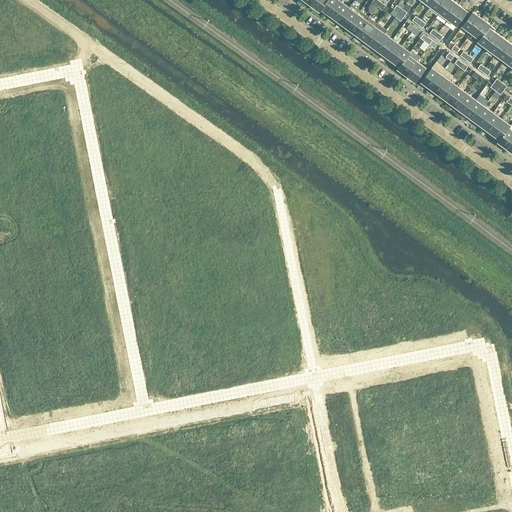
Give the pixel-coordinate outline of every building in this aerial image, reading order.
[(319,11),(327,0),(313,0),(310,4),(319,11)] [(330,15),(340,1),(339,0),(327,0),(319,11),(320,11),(320,10),(325,14),(326,12),(330,15)] [(439,13),(448,0),(435,0),(431,6),(439,13)] [(448,19),(459,5),(452,0),(448,0),(439,13),(448,19)] [(338,21),(351,4),(349,7),(340,1),(330,15),(338,21)] [(385,5),(380,2),(377,6),(382,10),(385,5)] [(404,5),(399,2),(394,9),(399,13),(402,8),(404,5)] [(347,28),(360,11),(351,4),(338,21),(347,28)] [(467,11),(459,5),(448,19),(457,26),(467,11)] [(347,28),(356,34),(369,17),(360,11),(347,28)] [(471,32),(481,18),(473,11),(462,26),(471,32)] [(387,27),(391,20),(385,16),(381,23),(387,27)] [(412,20),(417,24),(420,20),(415,16),(412,20)] [(356,34),(365,41),(378,23),(369,17),(356,34)] [(480,39),(490,24),(481,18),(471,32),(480,39)] [(30,20),(14,23),(18,46),(22,45),(46,40),(43,27),(32,30),(30,20)] [(425,23),(420,20),(417,24),(422,28),(425,23)] [(386,30),(378,23),(365,41),(373,47),(384,33),(386,30)] [(412,31),(415,27),(410,23),(407,28),(412,31)] [(487,47),(497,33),(493,30),(494,29),(490,25),(491,25),(490,24),(480,39),(478,41),(487,47)] [(420,31),(415,27),(412,31),(417,35),(420,31)] [(430,33),(435,37),(438,32),(433,29),(430,33)] [(443,36),(438,32),(435,37),(440,40),(443,36)] [(382,54),(393,39),(384,33),(373,47),(382,54)] [(495,54),(506,40),(497,33),(487,47),(495,54)] [(429,44),(432,40),(427,36),(424,41),(429,44)] [(391,60),(402,46),(393,39),(382,54),(391,60)] [(46,40),(22,45),(26,66),(44,62),(42,54),(48,53),(46,40)] [(437,44),(432,40),(429,44),(434,48),(437,44)] [(504,60),(511,49),(511,44),(506,40),(495,54),(504,60)] [(451,49),(456,53),(459,48),(454,45),(451,49)] [(398,69),(410,52),(402,46),(391,60),(395,63),(394,65),(398,68),(397,68),(398,69)] [(407,75),(417,61),(420,57),(412,51),(410,52),(398,69),(407,75)] [(465,59),(468,55),(463,51),(460,55),(465,59)] [(446,56),(451,60),(454,56),(449,52),(446,56)] [(443,67),(448,59),(443,55),(437,63),(443,67)] [(473,58),(468,55),(465,59),(470,63),(473,58)] [(459,67),(463,62),(458,59),(454,63),(459,67)] [(426,67),(417,61),(407,75),(416,82),(426,67)] [(468,66),(463,62),(459,67),(465,70),(468,66)] [(482,72),(486,68),(481,64),(477,68),(482,72)] [(380,65),(374,76),(389,85),(396,74),(380,65)] [(430,88),(440,74),(432,67),(421,81),(430,88)] [(491,71),(486,68),(482,72),(487,76),(491,71)] [(477,79),(480,75),(475,71),(472,76),(477,79)] [(439,94),(449,80),(440,74),(430,88),(439,94)] [(485,79),(480,75),(477,79),(482,83),(485,79)] [(447,101),(458,86),(449,80),(439,94),(447,101)] [(456,107),(467,93),(458,86),(447,101),(456,107)] [(58,92),(30,98),(33,113),(61,108),(58,92)] [(107,102),(114,101),(116,108),(130,106),(127,93),(106,98),(107,102)] [(465,114),(476,99),(467,93),(456,107),(465,114)] [(474,120),(484,106),(476,99),(465,114),(474,120)] [(117,116),(110,118),(111,122),(132,117),(130,106),(116,108),(117,116)] [(483,127),(493,112),(484,106),(474,120),(483,127)] [(491,133),(502,119),(493,112),(483,127),(491,133)] [(112,126),(119,124),(121,132),(134,129),(132,117),(111,122),(112,126)] [(498,142),(509,128),(511,125),(502,119),(491,133),(495,136),(494,138),(498,141),(498,142)] [(50,128),(35,131),(37,141),(41,140),(44,157),(70,152),(66,135),(52,138),(50,128)] [(507,148),(511,141),(511,129),(509,128),(498,142),(507,148)] [(115,146),(137,141),(134,129),(121,132),(122,140),(115,141),(115,146)] [(178,143),(179,149),(170,151),(174,172),(187,169),(182,142),(178,143)] [(188,147),(187,142),(182,142),(187,169),(201,166),(197,145),(188,147)] [(162,152),(161,147),(156,148),(161,174),(174,172),(170,151),(162,152)] [(152,148),(153,154),(144,156),(148,177),(161,174),(156,148),(152,148)] [(136,157),(135,152),(130,153),(135,179),(148,177),(144,156),(136,157)] [(118,161),(122,182),(135,179),(130,153),(126,154),(127,159),(118,161)] [(71,165),(54,168),(59,194),(76,191),(71,165)] [(0,208),(5,207),(4,199),(10,198),(8,186),(0,187),(0,208)] [(313,256),(336,251),(334,240),(341,239),(339,231),(316,236),(317,242),(310,244),(313,256)] [(4,234),(0,235),(0,261),(15,259),(14,249),(7,250),(4,234)] [(315,268),(338,263),(336,251),(313,256),(312,253),(305,255),(306,260),(313,259),(315,268)] [(317,279),(341,275),(338,263),(315,268),(317,277),(310,278),(311,283),(318,282),(317,279)] [(0,291),(14,289),(12,277),(16,276),(14,267),(0,269),(0,291)] [(64,277),(68,276),(70,289),(96,284),(94,277),(93,278),(91,271),(77,273),(76,267),(63,269),(64,277)] [(350,284),(343,286),(341,275),(317,279),(318,282),(320,292),(326,290),(328,297),(352,292),(350,284)] [(95,291),(97,291),(96,284),(70,289),(68,289),(70,299),(63,301),(65,312),(84,309),(83,301),(97,298),(95,291)] [(14,289),(0,291),(0,304),(3,304),(4,313),(22,310),(20,300),(17,301),(14,289)] [(417,294),(418,301),(407,304),(412,327),(414,327),(424,325),(422,318),(429,317),(424,293),(417,294)] [(383,308),(372,310),(371,303),(363,305),(368,329),(375,328),(376,334),(388,332),(383,308)] [(412,327),(407,304),(395,306),(400,329),(409,328),(410,335),(415,334),(414,327),(412,327)] [(400,329),(395,306),(383,308),(388,332),(386,332),(387,339),(392,338),(391,331),(400,329)] [(31,331),(28,317),(9,321),(10,327),(8,328),(8,329),(0,330),(0,344),(1,348),(27,343),(25,332),(31,331)] [(93,318),(74,322),(76,331),(79,331),(81,343),(105,338),(102,325),(94,327),(93,318)] [(83,355),(81,356),(83,365),(101,361),(100,353),(107,351),(105,338),(81,343),(83,355)] [(35,348),(13,352),(15,363),(4,365),(7,381),(32,376),(30,361),(37,359),(35,348)] [(468,370),(448,374),(450,384),(470,380),(468,370)] [(89,382),(92,396),(98,395),(98,397),(108,395),(107,393),(116,392),(113,377),(99,380),(97,371),(79,375),(81,384),(89,382)] [(470,380),(450,384),(451,392),(452,394),(472,390),(470,380)] [(423,381),(413,383),(417,404),(427,402),(423,381)] [(413,383),(404,385),(408,406),(415,405),(417,404),(413,383)] [(404,385),(394,387),(398,408),(408,406),(404,385)] [(34,411),(31,394),(34,394),(32,387),(21,389),(22,395),(7,398),(9,408),(12,408),(13,415),(34,411)] [(394,387),(385,388),(389,410),(396,408),(398,408),(394,387)] [(385,388),(375,390),(380,412),(389,410),(385,388)] [(375,390),(366,392),(370,413),(377,412),(380,412),(375,390)] [(472,390),(452,394),(452,396),(454,404),(474,400),(472,390)] [(366,392),(356,394),(360,415),(370,413),(366,392)] [(474,400),(454,404),(455,412),(456,414),(476,410),(474,400)] [(289,407),(281,408),(284,423),(302,420),(300,408),(290,410),(289,407)] [(476,410),(456,414),(456,416),(458,424),(478,420),(476,410)] [(201,441),(199,430),(210,428),(209,419),(189,423),(190,431),(177,433),(180,445),(201,441)] [(302,420),(284,423),(286,435),(304,431),(302,420)] [(478,420),(458,424),(459,432),(460,434),(480,430),(478,420)] [(387,430),(366,435),(368,444),(389,440),(387,430)] [(480,430),(460,434),(460,436),(461,444),(482,440),(480,430)] [(304,431),(286,435),(288,444),(306,441),(304,431)] [(127,439),(119,440),(122,455),(140,452),(138,440),(128,442),(127,439)] [(389,440),(368,444),(370,454),(391,450),(391,447),(389,440)] [(482,440),(461,444),(465,461),(481,458),(480,451),(484,451),(482,440)] [(216,458),(215,450),(203,452),(201,441),(180,445),(182,457),(195,454),(196,462),(216,458)] [(306,441),(288,444),(290,455),(308,452),(306,441)] [(43,460),(30,462),(33,474),(54,470),(52,459),(56,458),(55,450),(42,452),(43,460)] [(391,450),(370,454),(372,463),(393,459),(392,452),(391,450)] [(140,452),(122,455),(125,467),(143,463),(140,452)] [(308,452),(290,455),(293,467),(311,463),(308,452)] [(209,479),(207,468),(218,466),(216,458),(196,462),(198,469),(185,472),(187,483),(209,479)] [(393,459),(372,463),(374,473),(395,468),(393,459)] [(143,463),(125,467),(127,476),(145,472),(143,463)] [(295,478),(313,475),(311,463),(293,467),(295,478)] [(395,468),(374,473),(376,482),(397,478),(395,468)] [(62,488),(61,480),(56,481),(54,470),(33,474),(35,486),(48,483),(49,491),(62,488)] [(145,472),(127,476),(129,487),(147,484),(145,472)] [(397,478),(376,482),(377,491),(399,487),(397,478)] [(224,496),(222,488),(211,490),(209,479),(187,483),(190,495),(203,492),(204,500),(224,496)] [(492,481),(482,483),(486,504),(496,502),(492,481)] [(475,484),(473,485),(477,506),(486,504),(482,483),(475,484)] [(147,484),(129,487),(131,498),(149,495),(147,484)] [(470,485),(463,487),(467,508),(477,506),(473,485),(470,485)] [(399,487),(377,491),(379,501),(401,497),(399,487)] [(456,488),(454,488),(458,510),(467,508),(463,487),(456,488)] [(43,511),(61,508),(59,497),(64,496),(62,488),(49,491),(51,498),(38,501),(40,511),(43,511)] [(452,489),(444,490),(448,511),(458,510),(454,488),(452,489)] [(437,492),(435,492),(438,511),(445,511),(448,511),(444,490),(437,492)] [(433,493),(425,494),(428,511),(438,511),(435,492),(433,493)] [(133,510),(151,507),(149,495),(131,498),(133,510)] [(401,497),(379,501),(381,510),(402,506),(401,497)]
